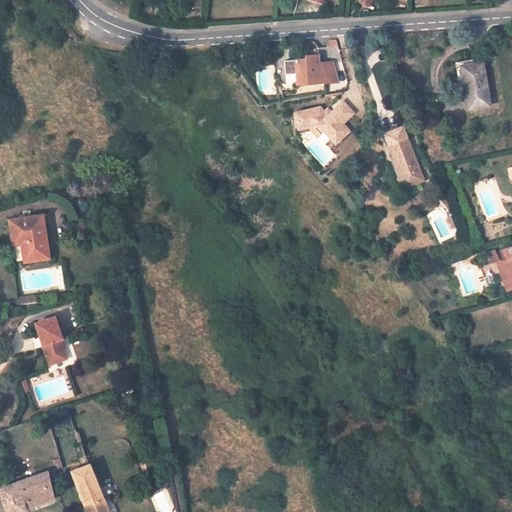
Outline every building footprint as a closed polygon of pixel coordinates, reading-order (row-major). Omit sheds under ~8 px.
[(369,8),(373,0),(359,0),(358,3),(369,8)] [(447,52),(428,53),(431,86),(449,85),(447,52)] [(307,61),(286,65),(288,78),(299,76),(301,86),(342,79),(337,59),(321,63),(320,58),(307,61)] [(458,64),(466,110),(491,106),(484,60),(458,64)] [(324,104),(298,109),(301,126),(312,124),(321,122),(327,129),(338,142),(353,129),(346,121),(357,111),(347,99),(331,113),(324,104)] [(321,122),(312,124),(321,134),(327,129),(321,122)] [(413,203),(434,196),(414,133),(394,139),(413,203)] [(24,260),(49,256),(41,213),(8,218),(13,243),(21,242),(24,260)] [(507,220),(485,225),(489,240),(511,235),(507,220)] [(511,247),(497,254),(502,265),(498,267),(490,270),(500,294),(511,289),(511,247)] [(502,265),(497,254),(493,255),(498,267),(502,265)] [(19,296),(20,304),(37,302),(36,294),(19,296)] [(64,337),(57,339),(50,319),(30,326),(47,368),(63,362),(73,358),(64,337)] [(27,393),(24,383),(19,384),(22,394),(27,393)] [(65,459),(71,475),(88,468),(82,452),(65,459)] [(69,476),(82,508),(100,500),(88,468),(71,475),(69,476)] [(46,474),(0,491),(0,495),(5,511),(27,511),(53,501),(46,474)] [(159,511),(163,511),(174,511),(169,491),(152,496),(156,511),(159,511)] [(82,508),(83,511),(104,511),(100,500),(82,508)]
